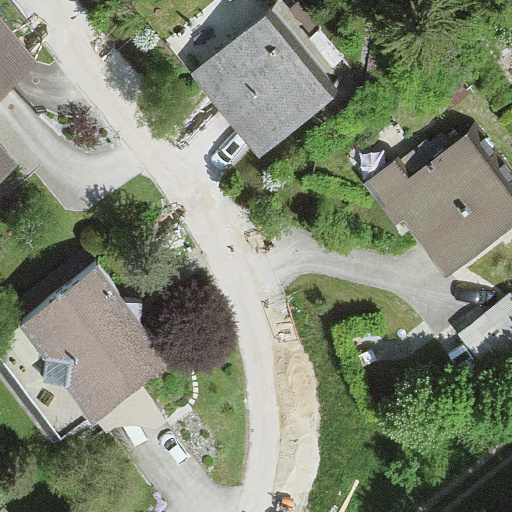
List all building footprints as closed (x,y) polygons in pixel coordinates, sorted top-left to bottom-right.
[(268,13),(192,73),(258,157),(334,97),(268,13)] [(0,17),(0,180),(16,167),(0,148),(0,99),(14,88),(41,65),(0,17)] [(395,165),(369,187),(447,281),(511,227),(511,173),(473,127),(408,180),(395,165)] [(97,271),(0,343),(0,358),(62,441),(166,363),(138,326),(140,305),(122,303),(97,271)] [(511,297),(459,338),(487,375),(511,356),(511,297)]
